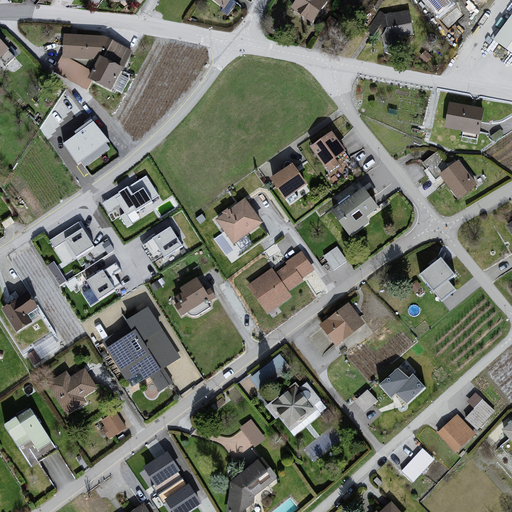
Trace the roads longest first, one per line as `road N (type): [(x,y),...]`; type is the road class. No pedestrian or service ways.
road 1 (residential): [(440,227),(336,292),(44,511)]
road 2 (residential): [(0,248),(162,137),(238,42)]
road 3 (residential): [(315,511),(511,337)]
road 4 (residential): [(0,8),(238,42)]
road 5 (residential): [(332,62),(332,80),(356,123),(440,227)]
road 6 (unknown): [(136,155),(15,33),(2,8)]
road 7 (residential): [(332,62),(511,94)]
road 8 (unknown): [(381,452),(302,352)]
